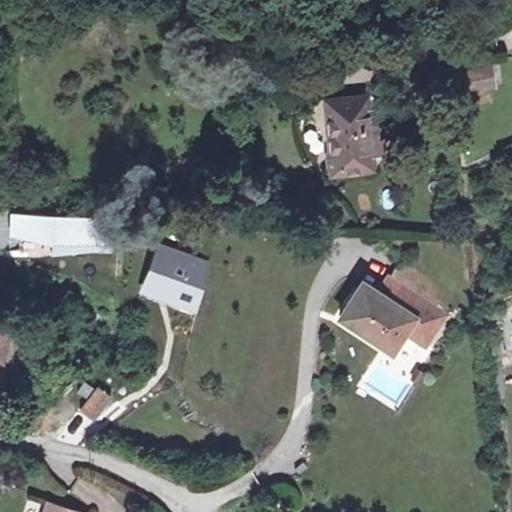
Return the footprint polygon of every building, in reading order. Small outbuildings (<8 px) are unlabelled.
[(460,72),(462,90),(494,84),(492,67),(460,72)] [(372,170),(367,97),(325,101),(330,152),(327,153),(330,174),(372,170)] [(98,242),(96,211),(8,217),(10,248),(98,242)] [(143,288),(155,292),(155,291),(159,289),(168,287),(170,288),(178,292),(181,297),(183,302),(182,303),(196,309),(208,264),(159,246),(143,288)] [(74,279),(111,275),(109,253),(72,257),(74,279)] [(404,286),(393,302),(379,293),(364,282),(341,316),(393,351),(406,331),(415,317),(437,332),(448,316),(416,294),(423,283),(399,266),(391,278),(404,286)] [(404,286),(391,278),(390,277),(379,293),(393,302),(404,286)] [(155,291),(155,292),(182,303),(183,302),(181,297),(178,292),(170,288),(168,287),(159,289),(155,291)] [(3,323),(0,333),(0,350),(23,357),(30,330),(35,330),(39,313),(9,308),(5,323),(3,323)] [(415,317),(406,331),(428,346),(437,332),(415,317)] [(0,421),(5,423),(23,357),(0,350),(0,421)] [(83,511),(48,499),(43,511),(83,511)]
